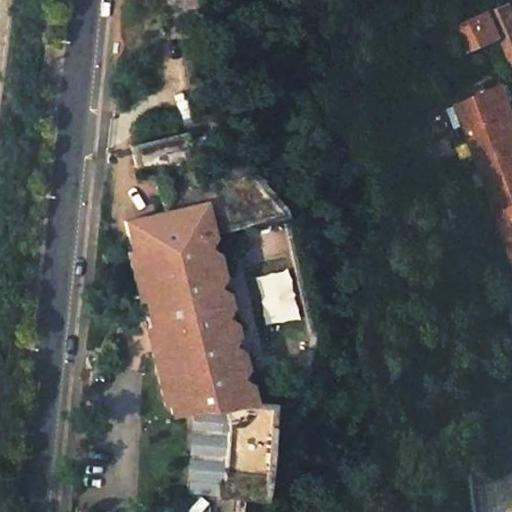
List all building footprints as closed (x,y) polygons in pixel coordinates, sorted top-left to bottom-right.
[(511,0),(491,10),(500,30),(511,55),(511,0)] [(500,30),(491,10),(456,25),(465,46),(500,30)] [(511,109),(503,85),(458,102),(511,244),(511,109)] [(131,247),(142,295),(135,296),(130,297),(134,316),(139,314),(147,313),(159,310),(168,347),(155,350),(167,399),(170,412),(193,407),(210,407),(251,398),(204,200),(124,218),(131,247)] [(131,247),(124,249),(135,296),(142,295),(131,247)] [(147,313),(155,350),(168,347),(159,310),(147,313)] [(155,350),(147,313),(139,314),(159,402),(167,399),(155,350)]
